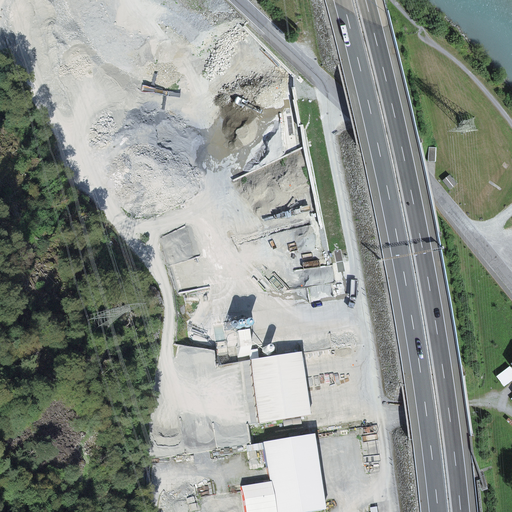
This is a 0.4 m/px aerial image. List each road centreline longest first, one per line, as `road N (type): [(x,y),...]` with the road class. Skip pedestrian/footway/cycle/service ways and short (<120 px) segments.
road 1 (motorway): [(342,0),(400,255),(437,511)]
road 2 (motorway): [(461,511),(424,256),(366,0)]
road 3 (tertiary): [(237,0),(432,187),(511,282)]
road 4 (track): [(511,123),(461,64),(424,36)]
